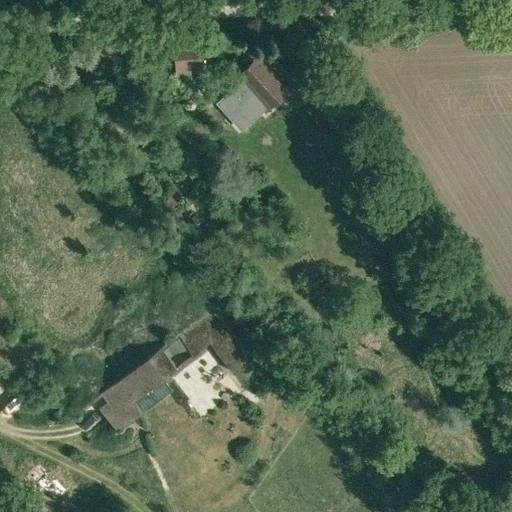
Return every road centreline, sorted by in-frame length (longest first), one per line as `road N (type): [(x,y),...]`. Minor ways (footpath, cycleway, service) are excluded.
road 1 (track): [(0,49),(41,30),(75,27),(511,6)]
road 2 (track): [(0,422),(104,478),(146,511)]
road 3 (track): [(284,368),(256,468),(205,511)]
